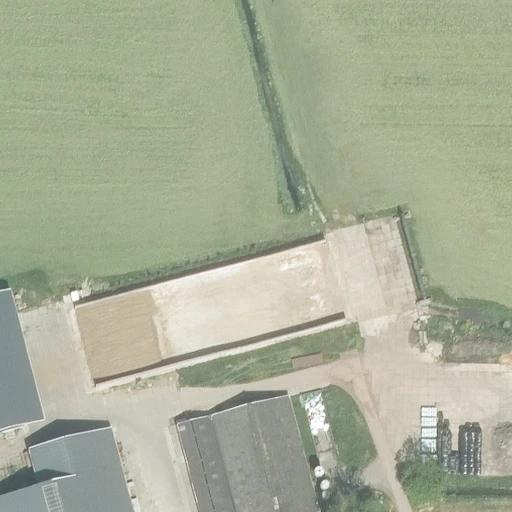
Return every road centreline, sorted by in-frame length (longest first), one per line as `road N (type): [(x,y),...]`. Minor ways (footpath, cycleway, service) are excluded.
road 1 (track): [(355,366),(0,446)]
road 2 (track): [(299,149),(319,231),(341,235),(376,362),(355,366)]
road 3 (track): [(511,424),(408,356),(376,362)]
